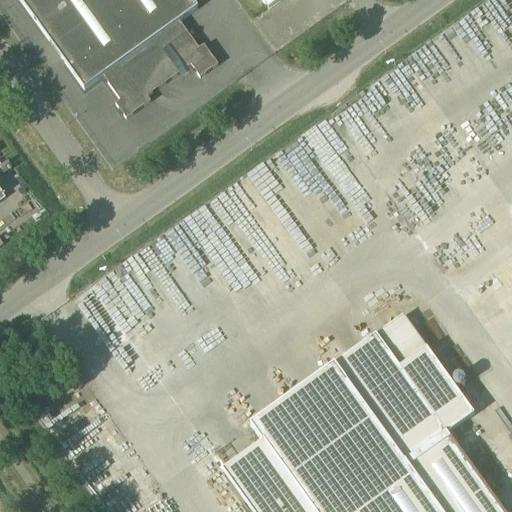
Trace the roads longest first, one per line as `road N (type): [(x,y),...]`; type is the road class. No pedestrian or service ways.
road 1 (unclassified): [(437,0),(119,227)]
road 2 (unknown): [(511,399),(438,307),(397,275),(327,284),(210,344)]
road 3 (unknown): [(0,3),(102,132),(137,131),(190,98)]
road 4 (unclassified): [(119,227),(0,65)]
road 5 (unclassified): [(119,227),(0,312)]
road 6 (unknown): [(46,279),(117,403)]
road 7 (unknown): [(117,403),(186,511)]
